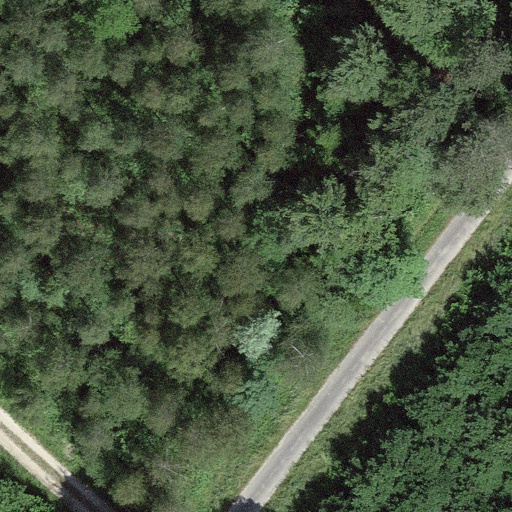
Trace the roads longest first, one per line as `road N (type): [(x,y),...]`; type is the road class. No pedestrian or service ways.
road 1 (track): [(240,511),(511,158)]
road 2 (track): [(112,511),(0,409)]
